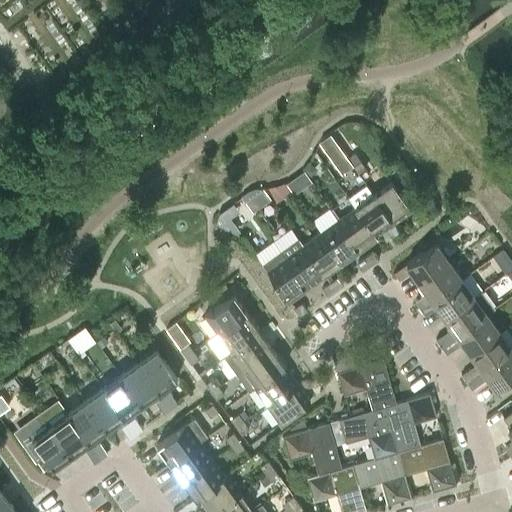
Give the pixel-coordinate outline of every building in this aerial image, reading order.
[(329,133),(319,140),(329,154),(339,146),(329,133)] [(348,157),(347,157),(352,165),(360,160),(355,152),(348,157)] [(352,165),(358,173),(365,167),(360,160),(352,165)] [(350,178),(358,173),(352,165),(345,170),(350,178)] [(286,183),(294,193),(301,187),(294,177),(286,183)] [(391,180),(372,193),(393,222),(412,209),(391,180)] [(262,188),(256,193),(264,203),(270,198),(262,188)] [(376,235),(393,222),(372,193),(371,194),(366,188),(352,198),(356,204),(355,205),(376,235)] [(358,247),(376,235),(355,205),(337,218),(358,247)] [(230,217),(219,224),(236,232),(239,230),(230,217)] [(341,260),(358,247),(337,218),(320,231),(341,260)] [(323,272),(341,260),(320,231),(302,243),(323,272)] [(280,249),(305,285),(323,272),(302,243),(297,237),(280,249)] [(406,262),(419,281),(448,260),(435,241),(406,262)] [(287,298),(305,285),(280,249),(261,262),(287,298)] [(372,251),(364,256),(370,263),(377,258),(372,251)] [(370,263),(364,256),(357,261),(362,269),(370,263)] [(419,281),(432,298),(461,277),(448,260),(419,281)] [(399,278),(406,273),(401,266),(394,271),(399,278)] [(337,276),(329,281),(335,289),(342,283),(337,276)] [(437,305),(444,316),(473,295),(461,277),(432,298),(427,302),(419,307),(424,314),(437,305)] [(335,289),(329,281),(322,287),(327,294),(335,289)] [(204,314),(217,332),(246,311),(233,293),(204,314)] [(414,300),(419,307),(427,302),(422,295),(414,300)] [(452,337),(457,334),(486,313),(473,295),(444,316),(452,326),(435,338),(441,345),(452,337)] [(301,301),(293,307),(299,314),(306,309),(301,301)] [(217,332),(229,350),(259,329),(246,311),(217,332)] [(457,334),(469,351),(499,330),(486,313),(457,334)] [(115,318),(110,322),(116,330),(121,327),(115,318)] [(223,355),(236,372),(271,346),(259,329),(229,350),(223,355)] [(469,351),(482,369),(511,348),(499,330),(469,351)] [(103,335),(97,340),(100,345),(101,346),(107,341),(103,335)] [(457,344),(452,337),(441,345),(446,352),(457,344)] [(180,348),(185,355),(193,350),(187,342),(180,348)] [(248,390),(255,385),(284,364),(271,346),(236,372),(248,390)] [(155,348),(137,361),(158,390),(176,377),(155,348)] [(511,375),(511,348),(482,369),(495,387),(511,375)] [(198,357),(193,350),(185,355),(190,362),(198,357)] [(333,357),(336,369),(353,364),(350,352),(333,357)] [(366,386),(372,407),(372,408),(384,405),(395,401),(382,356),(353,364),(336,369),(343,393),(366,386)] [(141,403),(158,390),(137,361),(120,374),(141,403)] [(296,382),(284,364),(255,385),(267,403),(296,382)] [(470,377),(477,372),(472,365),(465,370),(470,377)] [(477,372),(470,377),(475,384),(482,379),(477,372)] [(123,415),(141,403),(120,374),(102,386),(123,415)] [(210,390),(218,385),(212,377),(205,383),(210,390)] [(310,400),(296,382),(267,403),(280,421),(310,400)] [(223,392),(218,385),(210,390),(216,398),(223,392)] [(106,428),(123,415),(102,386),(85,399),(106,428)] [(169,391),(162,396),(170,407),(177,402),(169,391)] [(395,401),(384,405),(397,450),(420,443),(420,442),(413,421),(436,414),(429,391),(395,401)] [(1,393),(0,393),(0,411),(9,405),(1,393)] [(163,412),(170,407),(162,396),(156,401),(163,412)] [(88,440),(106,428),(85,399),(67,411),(88,440)] [(208,417),(217,410),(212,403),(203,409),(208,417)] [(374,457),(397,450),(384,405),(372,408),(372,407),(363,410),(353,413),(338,417),(345,441),(367,434),(374,456),(374,457)] [(511,440),(507,444),(511,449),(511,448),(511,409),(503,416),(509,425),(507,427),(511,433),(511,440)] [(50,424),(71,453),(88,440),(67,411),(50,424)] [(230,418),(235,425),(243,420),(237,412),(230,418)] [(134,416),(127,421),(135,432),(142,427),(134,416)] [(156,443),(169,461),(199,440),(207,435),(193,416),(156,443)] [(311,451),(317,472),(318,472),(341,466),(341,465),(328,420),(306,426),(304,418),(290,428),(291,431),(282,433),(289,457),(311,451)] [(248,427),(243,420),(235,425),(241,433),(248,427)] [(128,437),(135,432),(127,421),(121,426),(128,437)] [(52,466),(71,453),(50,424),(31,437),(52,466)] [(230,444),(238,439),(232,431),(225,437),(230,444)] [(420,443),(397,450),(403,473),(404,472),(425,466),(432,489),(455,482),(455,479),(450,462),(442,436),(420,442),(420,443)] [(238,439),(230,444),(236,452),(243,446),(238,439)] [(169,461),(182,479),(211,458),(199,440),(169,461)] [(100,441),(93,446),(100,457),(107,452),(100,441)] [(93,462),(100,457),(93,446),(86,451),(93,462)] [(374,456),(351,462),(358,486),(359,485),(380,479),(387,502),(410,495),(404,472),(403,473),(397,450),(374,457),(374,456)] [(223,475),(211,458),(182,479),(195,497),(199,494),(224,475),(223,475)] [(260,465),(265,472),(273,467),(267,459),(260,465)] [(453,461),(450,462),(455,479),(458,478),(459,478),(454,461),(453,461)] [(351,462),(341,465),(341,466),(318,472),(317,472),(306,475),(313,499),(335,492),(341,511),(351,511),(365,508),(359,485),(358,486),(351,462)] [(278,474),(273,467),(265,472),(271,480),(278,474)] [(227,472),(223,475),(224,475),(199,494),(211,511),(240,490),(227,472)] [(0,511),(11,504),(0,488),(0,511)] [(247,511),(253,508),(240,490),(211,511),(247,511)] [(285,500),(291,507),(298,502),(293,495),(285,500)] [(268,511),(261,502),(253,508),(247,511),(268,511)] [(299,511),(303,509),(298,502),(291,507),(293,511),(299,511)]
